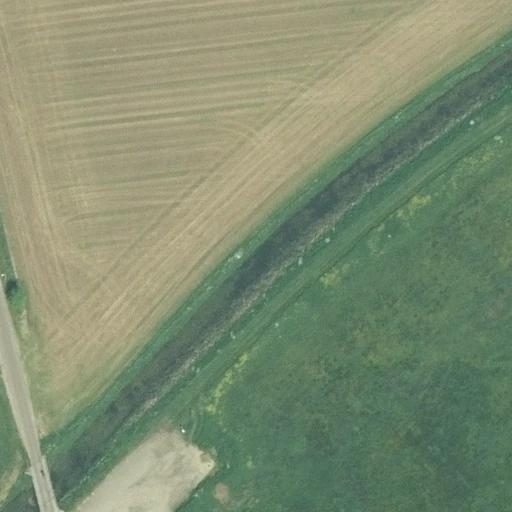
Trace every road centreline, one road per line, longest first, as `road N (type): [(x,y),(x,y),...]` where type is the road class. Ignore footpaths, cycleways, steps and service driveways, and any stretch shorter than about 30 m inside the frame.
road 1 (track): [(167,420),(334,255),(511,115)]
road 2 (unclassified): [(47,511),(0,326)]
